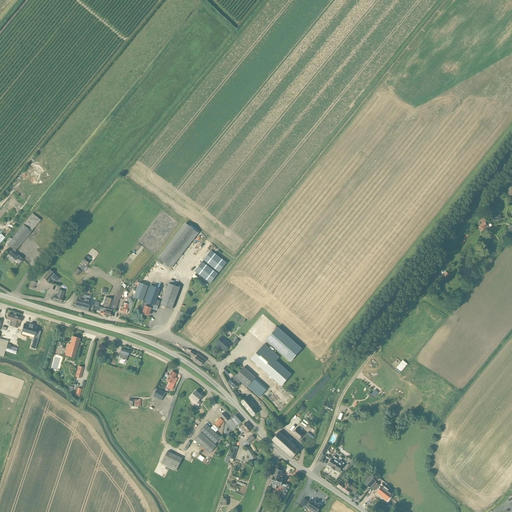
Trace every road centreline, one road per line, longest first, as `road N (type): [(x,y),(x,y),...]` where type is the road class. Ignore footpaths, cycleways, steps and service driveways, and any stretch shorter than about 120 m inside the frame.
road 1 (unclassified): [(234,403),(151,343),(0,295)]
road 2 (residential): [(0,304),(143,349),(234,403)]
road 3 (unclassified): [(307,474),(341,397),(415,305)]
